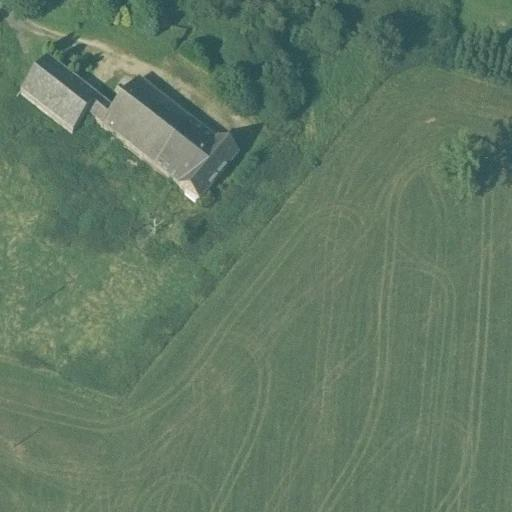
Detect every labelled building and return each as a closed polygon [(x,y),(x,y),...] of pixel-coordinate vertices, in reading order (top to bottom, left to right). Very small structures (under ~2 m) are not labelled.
[(165,13),(149,18),(155,34),(171,29),(165,13)] [(102,102),(50,62),(22,95),(74,137),(90,118),(102,102)] [(218,144),(141,84),(116,112),(102,128),(181,190),(218,144)] [(116,112),(102,102),(90,118),(102,128),(116,112)] [(218,144),(181,190),(191,198),(188,201),(197,207),(201,202),(203,204),(239,158),(219,142),(218,144)]
